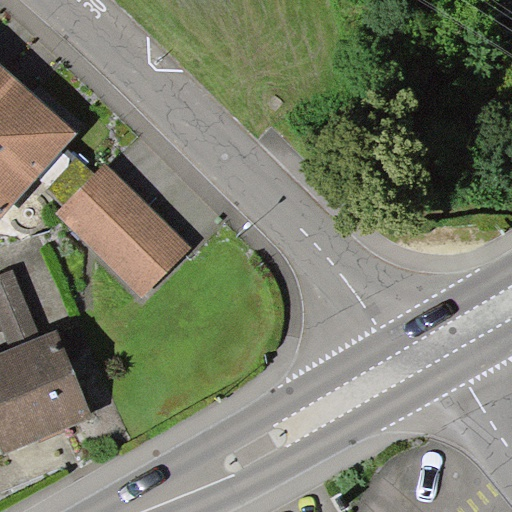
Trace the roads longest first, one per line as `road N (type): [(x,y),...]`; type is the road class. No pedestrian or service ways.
road 1 (residential): [(417,356),(65,0)]
road 2 (secondary): [(417,356),(143,511)]
road 3 (residential): [(417,356),(511,465)]
